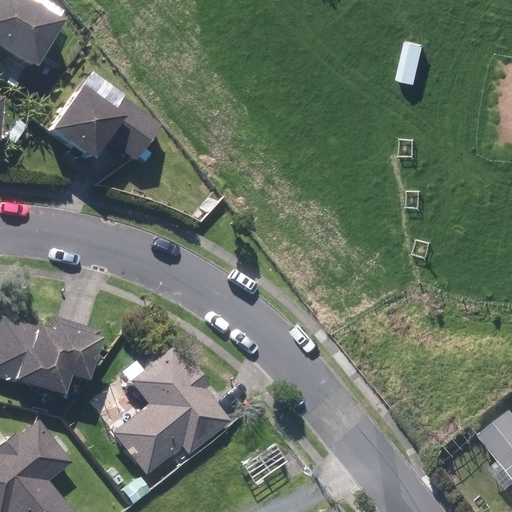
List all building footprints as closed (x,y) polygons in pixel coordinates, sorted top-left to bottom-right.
[(0,0),(0,65),(7,55),(36,73),(63,26),(18,0),(0,0)] [(52,136),(94,167),(110,144),(136,162),(161,127),(125,102),(114,118),(82,95),(52,136)] [(0,378),(61,395),(66,376),(86,381),(97,339),(95,338),(97,331),(51,318),(47,330),(0,317),(0,378)] [(112,431),(144,474),(180,447),(185,455),(228,422),(203,388),(206,385),(190,366),(186,370),(169,347),(127,380),(146,405),(112,431)] [(38,412),(52,416),(55,405),(40,402),(38,412)] [(511,413),(484,437),(511,470),(511,413)] [(0,511),(72,511),(46,482),(70,461),(36,420),(15,438),(11,434),(0,443),(0,511)]
